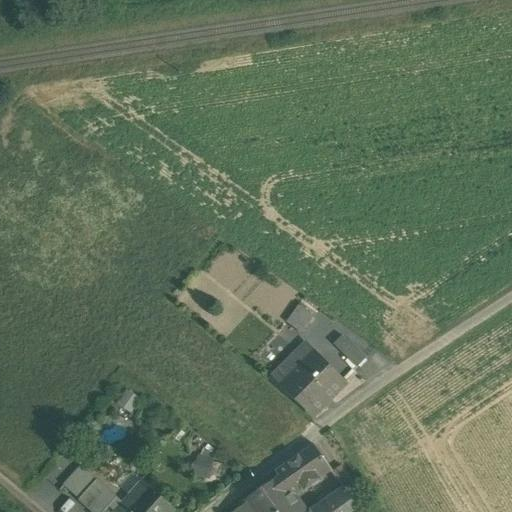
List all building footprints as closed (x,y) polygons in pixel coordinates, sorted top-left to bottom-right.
[(313,317),(299,307),(287,323),(302,333),(313,317)] [(367,358),(350,341),(348,342),(342,336),(334,345),(357,368),(367,358)] [(346,385),(316,355),(307,364),(304,360),(304,361),(296,353),(274,375),(315,416),(346,385)] [(314,447),(277,473),(280,479),(281,478),(291,493),(328,466),(314,447)] [(344,489),(345,490),(354,485),(342,466),(332,473),(343,490),(344,489)] [(280,479),(246,504),(252,511),(304,511),(291,493),(281,478),(280,479)] [(97,481),(80,500),(90,508),(107,490),(97,481)] [(343,490),(311,511),(360,511),(345,490),(344,489),(343,490)] [(104,511),(117,498),(107,490),(90,508),(93,511),(104,511)] [(135,497),(131,502),(135,505),(139,501),(135,497)] [(152,511),(139,501),(135,505),(129,511),(152,511)]
